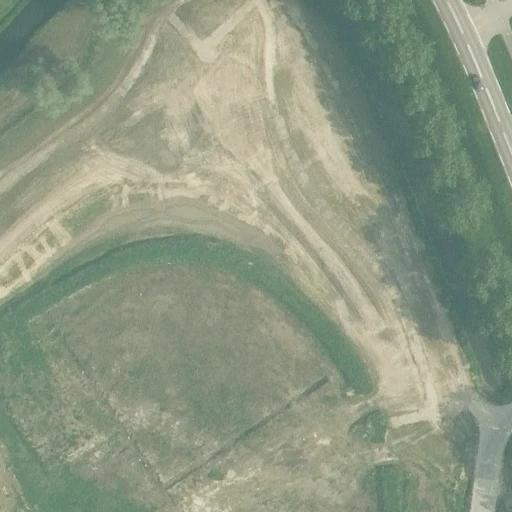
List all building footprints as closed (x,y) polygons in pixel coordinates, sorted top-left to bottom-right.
[(128,308),(116,315),(134,346),(146,340),(168,327),(147,289),(124,301),(128,308)] [(89,320),(67,333),(88,372),(111,359),(122,353),(105,321),(93,328),(89,320)] [(215,370),(204,376),(208,383),(219,377),(215,370)] [(180,398),(170,403),(173,410),(184,405),(180,398)] [(170,403),(159,409),(163,416),(173,410),(170,403)] [(146,416),(136,422),(140,428),(150,422),(146,416)] [(136,422),(126,427),(129,434),(140,428),(136,422)] [(231,429),(211,439),(230,475),(231,478),(251,467),(231,429)] [(211,439),(194,448),(213,484),(230,475),(211,439)] [(194,448),(177,457),(196,493),(213,484),(194,448)] [(177,457),(160,467),(179,502),(196,493),(177,457)] [(69,464),(59,471),(64,477),(74,470),(69,464)] [(160,467),(140,477),(158,511),(159,511),(179,502),(160,467)] [(59,471),(49,478),(54,484),(64,477),(59,471)] [(34,489),(25,497),(30,503),(39,495),(34,489)] [(25,497),(15,504),(20,510),(30,503),(25,497)] [(119,511),(108,498),(90,511),(119,511)]
